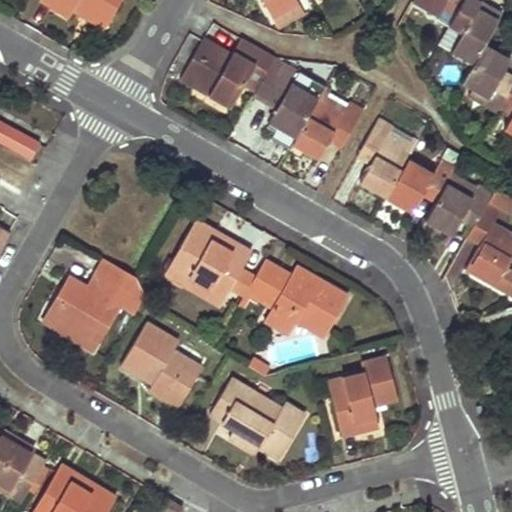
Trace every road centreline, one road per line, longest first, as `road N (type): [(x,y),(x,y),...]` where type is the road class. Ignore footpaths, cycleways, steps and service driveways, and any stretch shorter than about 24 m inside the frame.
road 1 (residential): [(240,496),(22,364),(2,331),(3,295),(114,105)]
road 2 (residential): [(114,105),(384,260),(416,291),(464,452)]
road 3 (residential): [(464,452),(278,499),(240,496)]
road 4 (residential): [(0,40),(114,105)]
road 5 (residential): [(114,105),(176,0)]
